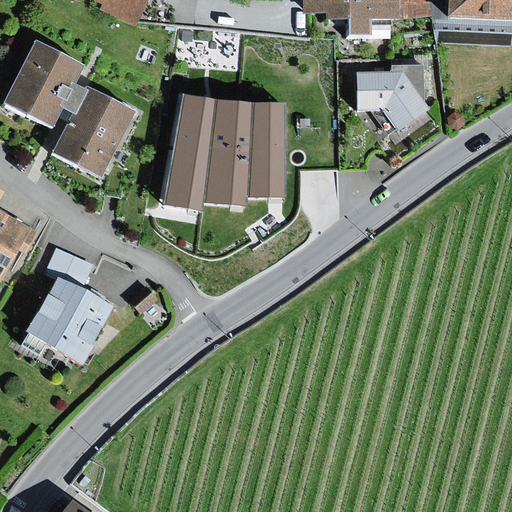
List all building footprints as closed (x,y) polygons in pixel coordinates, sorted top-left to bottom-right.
[(131,27),(144,0),(88,0),(98,4),(95,9),(131,27)] [(394,0),(298,0),(299,13),(319,13),(319,20),(339,20),(339,36),(363,36),(363,21),(395,21),(394,0)] [(425,0),(394,0),(395,21),(430,22),(425,0)] [(511,0),(425,0),(430,22),(509,21),(511,20),(511,0)] [(509,21),(430,22),(433,43),(509,45),(509,21)] [(72,118),(52,157),(98,181),(132,116),(86,92),(84,95),(73,89),(82,70),(33,44),(0,106),(48,131),(59,111),(65,114),(72,118)] [(390,73),(354,73),(354,112),(382,111),(396,132),(429,112),(420,100),(418,66),(390,66),(390,73)] [(212,102),(178,95),(158,204),(195,211),(197,203),(240,207),(240,197),(280,199),(281,104),(212,102)] [(451,113),(444,118),(445,127),(453,131),(461,126),(460,116),(451,113)] [(19,254),(32,232),(0,213),(0,266),(11,249),(19,254)] [(91,269),(52,248),(39,271),(52,278),(78,293),(91,269)] [(78,363),(108,309),(78,293),(52,278),(22,333),(78,363)] [(143,287),(126,302),(138,315),(155,300),(143,287)] [(82,511),(67,501),(58,511),(82,511)]
